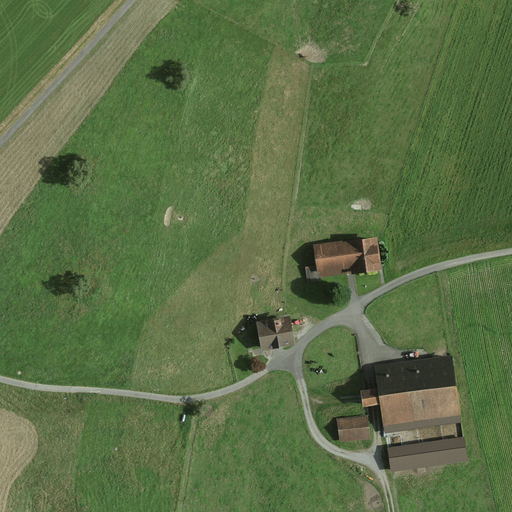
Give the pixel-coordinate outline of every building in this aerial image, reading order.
[(376,241),(315,248),(319,273),(355,268),(356,275),(380,272),(376,241)] [(289,321),(257,327),(261,351),(294,345),(289,321)] [(452,356),(376,367),(385,426),(461,415),(452,356)] [(366,417),(337,421),(339,441),(368,437),(366,417)] [(463,438),(389,449),(392,471),(467,460),(463,438)]
